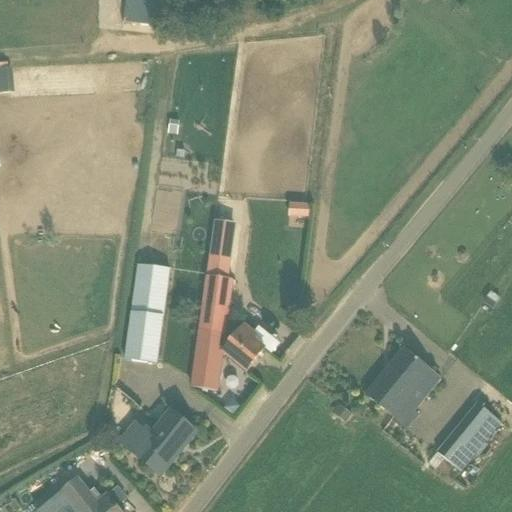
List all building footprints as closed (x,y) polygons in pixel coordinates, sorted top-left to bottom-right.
[(123,0),(122,24),(154,26),(155,0),(123,0)] [(0,93),(11,93),(11,70),(0,69),(0,93)] [(307,226),(308,205),(290,204),(289,226),(307,226)] [(215,223),(209,267),(220,269),(226,225),(215,223)] [(170,270),(137,265),(125,361),(159,365),(159,363),(171,364),(173,349),(160,347),(170,270)] [(224,355),(239,367),(247,373),(265,351),(254,342),(257,337),(245,327),(232,343),(226,338),(233,282),(207,279),(199,334),(214,336),(214,338),(206,347),(221,359),(224,355)] [(441,381),(405,352),(367,398),(409,432),(421,417),(416,412),(441,381)] [(450,464),(463,474),(502,425),(478,405),(429,465),(436,471),(441,464),(446,468),(450,464)] [(119,444),(136,457),(161,478),(197,434),(171,414),(153,436),(138,424),(119,444)] [(119,511),(108,498),(97,507),(79,480),(61,494),(75,511),(119,511)] [(117,506),(127,498),(117,487),(108,495),(117,506)]
